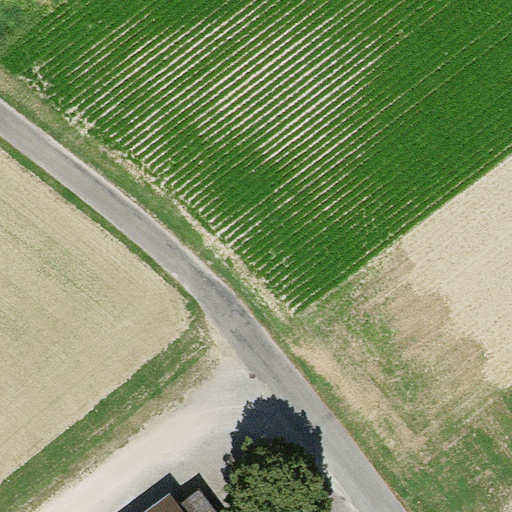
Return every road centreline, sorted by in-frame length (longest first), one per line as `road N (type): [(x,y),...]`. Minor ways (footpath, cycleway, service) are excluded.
road 1 (unclassified): [(376,511),(347,474),(0,149)]
road 2 (track): [(67,511),(169,435),(251,511)]
